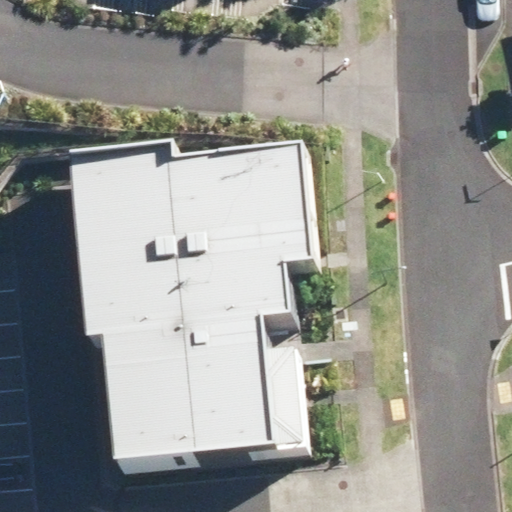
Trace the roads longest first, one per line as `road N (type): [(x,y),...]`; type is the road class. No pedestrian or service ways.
road 1 (residential): [(0,46),(39,58),(436,91)]
road 2 (residential): [(49,197),(74,511)]
road 3 (residential): [(473,491),(448,265)]
road 4 (residential): [(285,511),(473,491)]
road 5 (residential): [(448,265),(436,91)]
